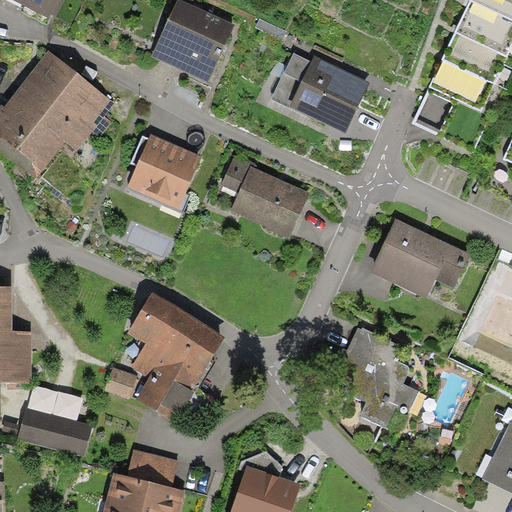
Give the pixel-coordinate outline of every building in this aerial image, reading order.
[(8,0),(47,19),(57,0),(8,0)] [(209,84),(236,25),(180,0),(177,0),(151,59),(209,84)] [(482,114),(511,48),(511,0),(472,0),(470,6),(458,30),(446,57),(413,125),(473,153),(490,118),(482,114)] [(286,32),(260,20),(257,28),(282,40),(286,32)] [(116,104),(51,52),(0,115),(0,148),(37,177),(66,140),(79,150),(116,104)] [(347,74),(314,58),(311,63),(292,54),(270,100),(345,135),(369,84),(347,74)] [(202,157),(151,136),(149,141),(143,138),(131,166),(137,169),(128,191),(179,213),(202,157)] [(231,215),(291,240),(310,193),(252,169),(254,165),(234,156),(220,188),(239,196),(231,215)] [(424,235),(396,222),(371,275),(425,300),(434,281),(455,290),(471,256),(424,235)] [(13,289),(0,289),(0,386),(2,387),(31,386),(31,334),(13,335),(13,289)] [(225,341),(151,296),(129,333),(146,344),(130,368),(150,380),(136,402),(177,426),(225,341)] [(511,303),(499,329),(511,335),(511,303)] [(348,353),(339,349),(327,377),(348,386),(346,391),(347,396),(366,404),(361,414),(363,419),(388,431),(397,411),(409,416),(420,393),(403,385),(409,372),(408,367),(397,362),(401,355),(401,350),(397,347),(359,329),(348,353)] [(105,392),(129,401),(137,377),(113,369),(105,392)] [(94,427),(26,410),(18,441),(86,458),(94,427)] [(511,425),(510,424),(480,480),(511,496),(511,425)] [(128,480),(114,476),(104,511),(180,511),(185,493),(172,490),(179,463),(135,451),(128,480)] [(239,472),(246,474),(233,511),(292,511),(301,487),(290,483),(278,479),(282,467),(266,453),(242,461),(239,472)]
